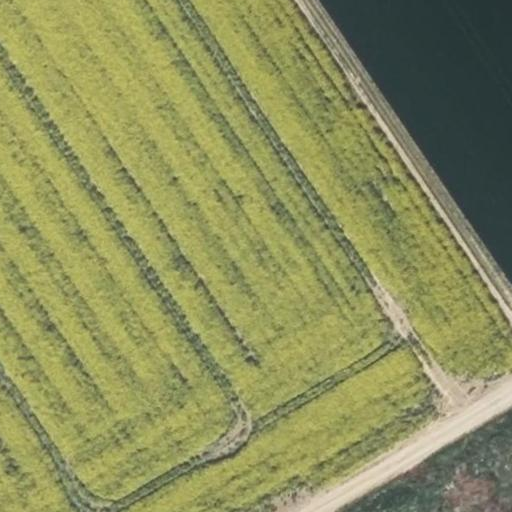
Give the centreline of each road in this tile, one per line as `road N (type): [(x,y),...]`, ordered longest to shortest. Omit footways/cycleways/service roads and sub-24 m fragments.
road 1 (track): [(511,302),(313,0)]
road 2 (track): [(312,511),(511,393)]
